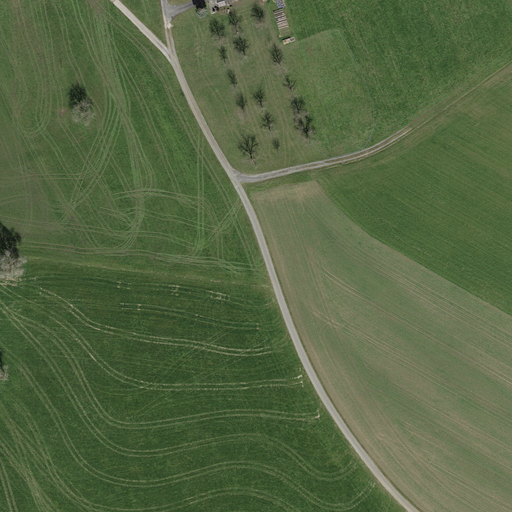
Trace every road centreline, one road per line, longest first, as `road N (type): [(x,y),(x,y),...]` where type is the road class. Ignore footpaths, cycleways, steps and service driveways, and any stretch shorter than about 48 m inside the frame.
road 1 (track): [(166,16),(173,60),(254,220),(311,375),(387,485),(416,511)]
road 2 (track): [(235,181),(344,161),(425,121)]
